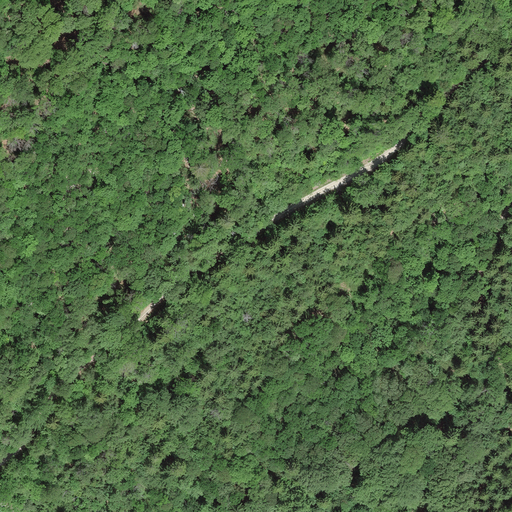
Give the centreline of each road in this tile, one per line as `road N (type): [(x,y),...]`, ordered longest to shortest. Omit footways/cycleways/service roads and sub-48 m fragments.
road 1 (track): [(511,40),(354,177),(281,211),(182,280),(61,386),(23,443),(0,461)]
road 2 (track): [(426,496),(478,271),(511,200)]
